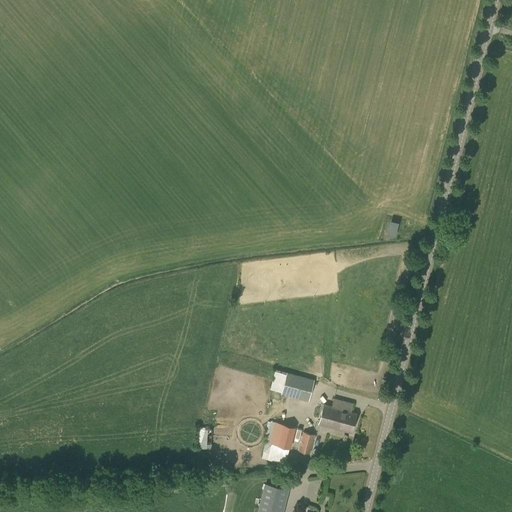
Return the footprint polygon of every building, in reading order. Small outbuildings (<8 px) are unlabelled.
[(388,233),(394,234),(397,223),(391,222),(388,233)] [(281,394),(308,401),(314,380),(287,372),(281,394)] [(318,423),(351,432),(356,412),(351,411),(353,403),(344,401),(342,408),(323,404),(318,423)] [(274,421),(268,442),(290,448),(295,427),(274,421)] [(214,428),(198,428),(198,447),(214,448),(214,428)] [(310,453),(315,434),(303,431),(297,450),(310,453)] [(282,511),(288,488),(265,482),(257,511),(282,511)]
